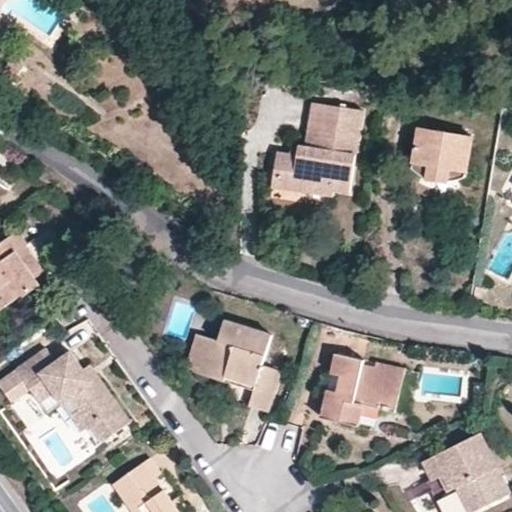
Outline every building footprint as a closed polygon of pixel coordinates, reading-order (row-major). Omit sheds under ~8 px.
[(8,58),(1,70),(14,78),(21,67),(8,58)] [(195,77),(171,87),(178,104),(202,92),(195,77)] [(314,105),(306,149),(305,159),(289,157),(279,155),(275,180),(334,187),(335,184),(350,186),(362,112),(314,105)] [(413,170),(420,175),(424,170),(455,174),(456,180),(460,178),(466,175),(471,138),(419,130),(413,170)] [(305,159),(306,149),(292,147),(289,157),(305,159)] [(424,170),(420,175),(426,180),(433,181),(441,182),(450,182),(456,180),(455,174),(424,170)] [(349,194),(350,186),(335,184),(334,187),(275,180),(274,188),(333,197),(334,192),(349,194)] [(0,250),(0,293),(0,294),(0,293),(0,311),(2,312),(8,309),(24,300),(27,302),(42,292),(38,284),(44,278),(27,253),(31,249),(21,236),(0,250)] [(220,338),(209,335),(199,370),(226,380),(230,369),(258,379),(255,390),(250,405),(269,411),(282,369),(264,364),(273,333),(225,318),(220,338)] [(199,370),(209,335),(199,331),(189,359),(199,370)] [(31,387),(40,400),(54,390),(63,401),(71,396),(90,423),(102,440),(130,420),(90,363),(84,367),(72,349),(57,360),(47,346),(17,367),(19,371),(0,383),(11,401),(31,387)] [(340,350),(335,370),(344,372),(340,388),(331,386),(325,415),(363,423),(366,413),(368,404),(383,407),(402,410),(411,366),(382,360),(381,366),(368,362),(368,356),(340,350)] [(382,360),(368,356),(368,362),(381,366),(382,360)] [(226,380),(255,390),(258,379),(230,369),(226,380)] [(344,372),(335,370),(331,386),(340,388),(344,372)] [(54,390),(40,400),(48,411),(63,401),(54,390)] [(71,396),(63,401),(83,429),(90,423),(71,396)] [(368,404),(366,413),(382,417),(383,407),(368,404)] [(479,433),(425,459),(433,478),(426,480),(441,511),(471,511),(509,494),(479,433)] [(116,486),(133,511),(141,511),(151,505),(156,511),(180,511),(175,504),(159,481),(164,478),(152,461),(116,486)] [(190,511),(182,499),(175,504),(180,511),(190,511)]
